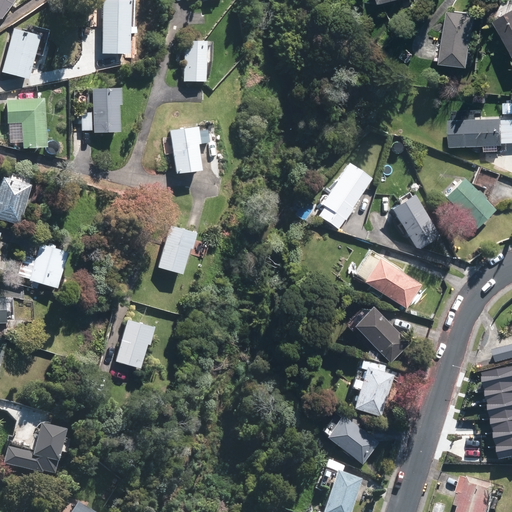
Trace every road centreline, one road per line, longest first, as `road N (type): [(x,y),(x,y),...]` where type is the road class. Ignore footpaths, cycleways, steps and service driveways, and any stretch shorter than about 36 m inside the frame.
road 1 (residential): [(402,511),(461,315),(485,281),(511,266)]
road 2 (unknown): [(0,149),(130,178),(165,71)]
